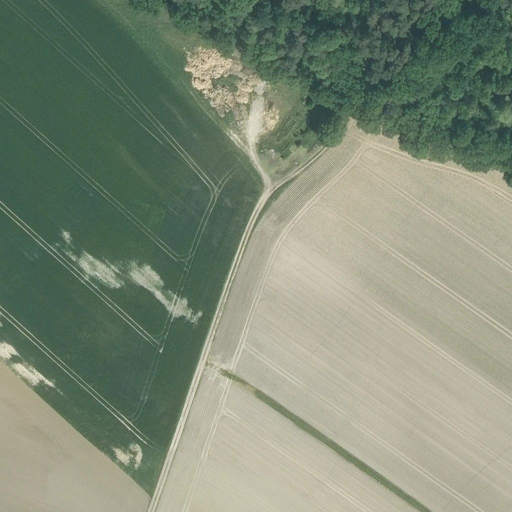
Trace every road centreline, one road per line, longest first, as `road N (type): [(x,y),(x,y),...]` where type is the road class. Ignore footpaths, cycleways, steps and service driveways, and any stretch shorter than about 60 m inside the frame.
road 1 (track): [(352,98),(334,136),(254,212),(149,511)]
road 2 (unknown): [(401,0),(352,98),(421,102),(511,137)]
